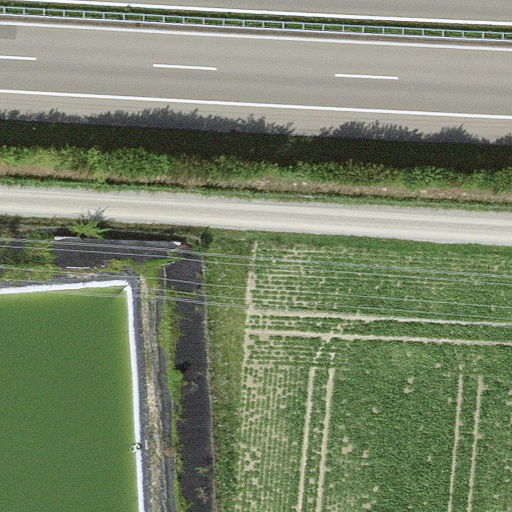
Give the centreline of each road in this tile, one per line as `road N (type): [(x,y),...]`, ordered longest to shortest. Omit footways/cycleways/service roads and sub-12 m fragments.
road 1 (track): [(511,232),(0,204)]
road 2 (motorway): [(0,56),(511,83)]
